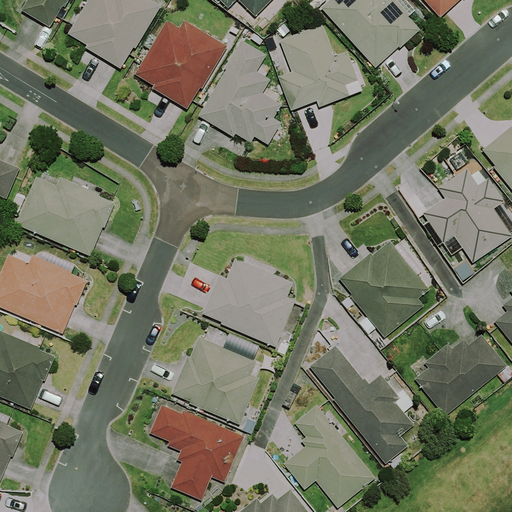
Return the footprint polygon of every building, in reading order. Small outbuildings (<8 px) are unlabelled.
[(27,0),(21,10),(51,27),(63,6),(65,7),(69,0),(27,0)] [(88,0),(68,34),(87,45),(85,48),(121,69),(134,48),(135,49),(159,11),(154,8),(157,3),(151,0),(88,0)] [(219,0),(229,9),(237,0),(238,0),(256,17),(272,0),(219,0)] [(421,30),(409,16),(416,10),(406,0),(329,0),(321,7),(375,68),(399,47),(400,48),(421,30)] [(423,0),(440,18),(460,0),(423,0)] [(134,74),(154,86),(152,88),(187,110),(200,88),(202,89),(228,46),(184,20),(179,27),(167,20),(134,74)] [(335,56),(322,24),(279,41),(292,71),(278,77),(292,111),(317,102),(319,108),(363,91),(348,51),(335,56)] [(226,69),(198,116),(234,137),(236,134),(251,143),(255,137),(269,145),(282,123),(274,118),(282,104),(263,93),(271,79),(257,71),(267,55),(241,40),(224,68),(226,69)] [(511,126),(483,150),(495,166),(494,167),(511,189),(511,126)] [(0,196),(7,199),(20,168),(0,159),(0,196)] [(505,201),(489,178),(478,185),(467,169),(438,188),(445,198),(422,213),(443,244),(455,236),(473,263),(511,236),(511,234),(494,208),(505,201)] [(57,185),(37,176),(16,224),(90,257),(103,228),(105,228),(116,203),(100,196),(100,195),(60,177),(57,185)] [(430,289),(390,241),(373,255),(371,253),(339,279),(352,294),(350,296),(385,337),(424,305),(419,299),(430,289)] [(29,263),(9,254),(0,274),(0,306),(62,334),(75,305),(77,305),(87,281),(72,274),(73,272),(33,254),(29,263)] [(294,283),(235,258),(226,279),(220,276),(203,314),(221,322),(220,324),(275,348),(296,300),(288,297),(294,283)] [(511,289),(511,291),(511,292),(511,297),(503,305),(508,311),(494,322),(511,343),(511,289)] [(0,331),(0,396),(31,409),(43,380),(45,381),(56,356),(39,349),(40,347),(0,331)] [(449,344),(424,363),(428,368),(415,379),(446,417),(508,366),(482,335),(469,345),(464,339),(453,348),(449,344)] [(252,375),(257,362),(199,337),(190,357),(188,356),(171,394),(190,402),(189,403),(240,426),(261,379),(252,375)] [(403,390),(398,394),(382,374),(370,384),(366,378),(364,379),(336,344),(309,366),(335,398),(332,400),(385,465),(408,446),(401,437),(414,425),(404,413),(415,404),(403,390)] [(150,433),(169,442),(167,446),(180,451),(177,460),(182,462),(171,487),(202,501),(212,477),(225,483),(245,436),(183,410),(182,413),(162,405),(150,433)] [(341,435),(324,414),(318,405),(295,423),(306,437),(301,441),(306,446),(284,463),(305,490),(316,481),(338,509),(376,479),(341,435)] [(7,426),(8,424),(0,420),(0,482),(11,457),(13,458),(23,433),(7,426)] [(308,511),(290,489),(277,499),(273,494),(261,503),(257,498),(238,511),(308,511)]
